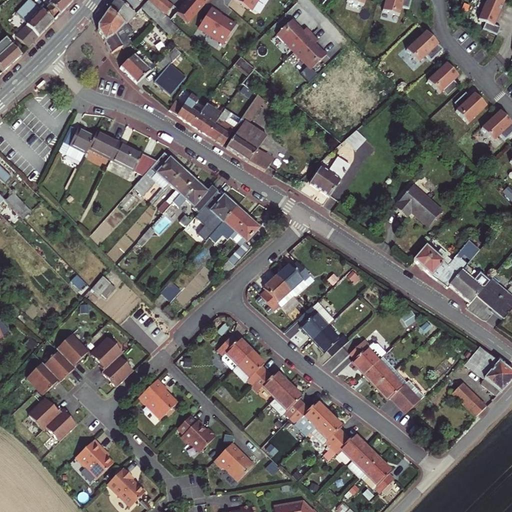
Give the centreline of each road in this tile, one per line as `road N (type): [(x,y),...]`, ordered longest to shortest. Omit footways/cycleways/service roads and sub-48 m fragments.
road 1 (tertiary): [(45,58),(90,97),(146,117),(308,219)]
road 2 (residential): [(437,471),(223,295)]
road 3 (tertiary): [(308,219),(511,355)]
road 4 (residential): [(101,415),(223,295)]
road 5 (residential): [(440,0),(447,39),(511,110)]
road 6 (residential): [(193,487),(173,487),(101,415)]
